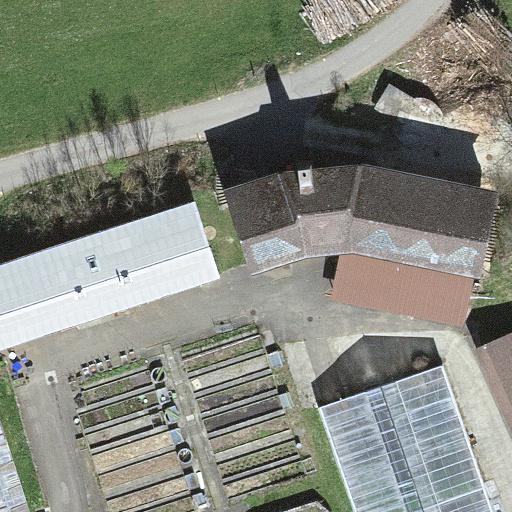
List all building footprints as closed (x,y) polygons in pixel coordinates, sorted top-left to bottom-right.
[(296,177),(290,179),(309,245),(345,240),(358,169),(316,174),(313,158),(293,162),(296,177)] [(490,198),(358,169),(345,240),(474,269),(490,198)] [(252,263),(309,245),(290,179),(231,196),(252,263)] [(28,511),(0,424),(0,325),(124,286),(129,303),(214,275),(192,208),(0,271),(0,511),(28,511)] [(491,511),(441,365),(318,408),(353,511),(491,511)]
